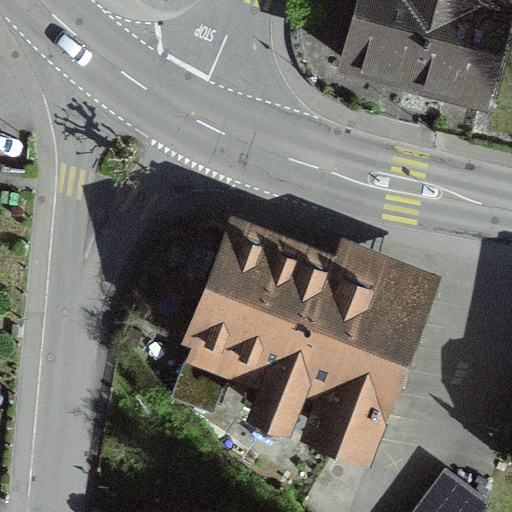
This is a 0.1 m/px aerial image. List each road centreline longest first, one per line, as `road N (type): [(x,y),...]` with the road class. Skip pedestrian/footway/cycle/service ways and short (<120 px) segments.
road 1 (residential): [(171,106),(106,191),(86,252),(61,511)]
road 2 (secondary): [(511,212),(287,155),(171,106)]
road 3 (secondary): [(171,106),(40,0)]
road 4 (tertiary): [(238,0),(171,106)]
